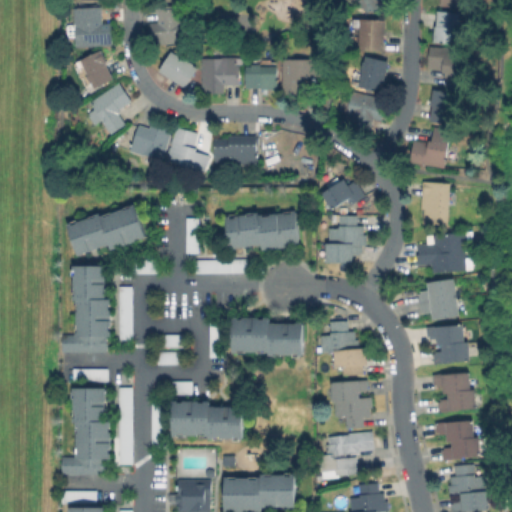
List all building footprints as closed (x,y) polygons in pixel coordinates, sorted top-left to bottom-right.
[(385,0),(387,5),(367,12),(365,7),(363,8),(359,0),(385,0)] [(178,5),(179,7),(184,6),(187,41),(153,44),(151,22),(158,21),(157,7),(178,5)] [(102,6),(103,22),(112,22),(113,44),(76,46),(76,37),(68,37),(67,24),(75,24),(74,7),(102,6)] [(463,12),(462,29),(459,29),(458,43),(434,40),(436,25),(438,25),(439,9),(463,12)] [(387,19),(385,51),(360,49),(361,18),(387,19)] [(465,55),(464,80),(446,79),(446,73),(443,73),(443,69),(428,68),(430,45),(455,46),(455,54),(465,55)] [(115,78),(95,88),(82,59),(101,50),(115,78)] [(173,50),(187,59),(188,58),(195,63),(194,64),(199,67),(186,87),(160,71),(173,50)] [(367,55),(390,61),(382,91),(359,85),(363,69),(362,69),(364,61),(365,61),(367,55)] [(237,57),(237,64),(240,64),(240,84),(225,84),(225,92),(204,93),(203,57),(237,57)] [(306,93),(285,93),(283,58),(322,57),(323,76),(306,77),(306,93)] [(262,63),(262,65),(279,65),(279,88),(262,88),(262,87),(248,87),(248,65),(252,65),(252,64),(262,63)] [(120,112),(127,123),(111,133),(102,119),(95,124),(88,113),(95,108),(91,102),(119,82),(132,101),(120,109),(121,111),(120,112)] [(460,109),(458,124),(431,120),(433,105),(432,105),(434,89),(460,93),(458,109),(460,109)] [(387,98),(382,120),(374,118),(371,132),(352,128),(353,126),(345,124),(353,90),(387,98)] [(174,126),(164,160),(131,149),(133,143),(130,142),(136,122),(151,127),(154,119),(174,126)] [(210,155),(206,170),(169,159),(178,126),(200,132),(195,147),(198,147),(197,151),(210,155)] [(452,129),(445,166),(412,161),(416,140),(429,142),(429,139),(433,140),(435,126),(452,129)] [(258,135),(258,162),(215,162),(215,138),(230,138),(230,135),(258,135)] [(345,178),(349,184),(354,180),(356,183),(358,182),(366,195),(352,204),(348,199),(333,209),(322,192),(345,178)] [(451,182),(448,224),(424,223),(425,208),(422,208),(424,180),(451,182)] [(136,208),(146,235),(114,247),(112,243),(81,254),(71,227),(117,211),(119,214),(136,208)] [(296,213),(300,245),(266,250),(265,244),(233,249),(229,219),(258,215),(258,218),(296,213)] [(365,225),(365,234),(368,234),(368,244),(363,244),(363,252),(360,252),(360,255),(354,255),(354,262),(327,261),(327,243),(330,243),(330,227),(340,227),(340,214),(358,214),(358,225),(365,225)] [(200,252),(189,252),(188,220),(199,219),(200,252)] [(466,257),(467,269),(434,272),(433,263),(418,264),(417,254),(420,254),(419,243),(434,242),(434,234),(467,231),(470,257),(466,257)] [(252,260),(252,273),(198,273),(198,260),(252,260)] [(159,261),(159,272),(136,272),(136,261),(159,261)] [(110,338),(77,336),(78,268),(108,268),(108,302),(110,302),(110,338)] [(455,278),(461,315),(434,319),(433,312),(424,313),(424,311),(422,311),(419,293),(422,293),(421,290),(429,289),(428,282),(455,278)] [(134,288),(134,336),(122,336),(121,288),(134,288)] [(224,319),(224,356),(212,356),(212,319),(224,319)] [(349,320),(350,330),(361,330),(362,348),(368,347),(368,358),(370,358),(370,365),(365,365),(365,373),(345,374),(344,366),(336,366),(335,350),(323,351),(322,334),(332,334),(331,321),(349,320)] [(303,325),(303,355),(288,355),(288,352),(236,352),(236,322),(270,322),(270,325),(303,325)] [(464,323),(466,340),(470,340),(472,360),(435,363),(434,353),(436,353),(436,351),(443,350),(442,344),(438,345),(438,338),(431,338),(431,336),(428,336),(428,326),(464,323)] [(184,335),(184,345),(160,345),(161,335),(184,335)] [(77,336),(110,338),(110,352),(65,352),(65,336),(77,336)] [(185,353),(185,363),(161,363),(161,353),(185,353)] [(108,370),(108,380),(76,380),(76,370),(108,370)] [(470,371),(472,388),(476,388),(478,407),(440,411),(439,401),(442,401),(442,399),(449,398),(449,392),(444,393),(444,386),(438,386),(437,384),(435,384),(434,374),(470,371)] [(361,391),(361,396),(373,396),(374,407),(370,407),(371,415),(365,415),(366,426),(347,427),(346,415),(337,416),(335,400),(334,400),(333,381),(369,379),(369,388),(367,388),(367,390),(361,391)] [(193,382),(193,393),(173,393),(173,381),(193,382)] [(103,456),(72,456),(72,387),(103,387),(103,421),(108,421),(108,456),(103,456)] [(134,441),(134,463),(121,462),(122,389),(134,389),(134,441)] [(243,408),(243,436),(176,435),(177,404),(214,404),(214,408),(243,408)] [(166,405),(166,442),(154,442),(154,405),(166,405)] [(474,419),(476,436),(480,436),(482,456),(444,459),(443,449),(446,449),(445,446),(453,446),(452,440),(448,441),(448,433),(440,434),(440,432),(437,432),(436,422),(474,419)] [(348,453),(348,456),(357,455),(359,472),(336,474),(336,470),(321,472),(320,454),(328,453),(327,443),(331,443),(330,435),(374,431),(375,448),(360,449),(360,452),(348,453)] [(103,456),(103,473),(59,473),(59,455),(72,456),(103,456)] [(475,463),(476,475),(486,475),(489,489),(491,508),(453,511),(452,503),(455,502),(454,500),(462,499),(461,494),(450,495),(449,484),(452,484),(451,476),(456,475),(455,464),(475,463)] [(295,476),(295,506),(267,505),(267,511),(229,511),(229,479),(269,480),(269,475),(295,476)] [(212,480),(212,511),(180,511),(180,493),(183,493),(183,480),(212,480)] [(380,481),(381,492),(386,492),(386,500),(389,499),(390,510),(379,511),(351,511),(350,498),(361,497),(360,483),(380,481)] [(97,492),(97,503),(65,503),(65,492),(97,492)]
